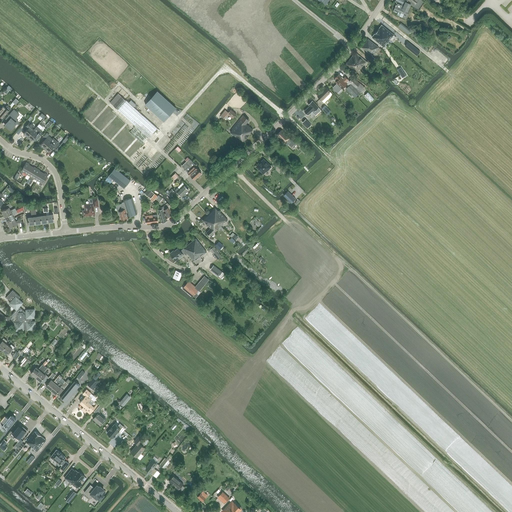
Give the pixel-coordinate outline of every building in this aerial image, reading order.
[(405,18),(411,5),(411,4),(404,1),(404,0),(396,0),(396,1),(397,2),(393,11),(398,12),(397,14),(405,18)] [(404,0),(404,1),(411,4),(411,5),(419,9),(425,2),(421,0),(404,0)] [(393,33),(380,23),(370,36),(383,46),(393,33)] [(372,55),(378,47),(368,39),(362,47),(369,53),(372,55)] [(414,53),(417,49),(408,42),(405,46),(414,53)] [(359,70),(366,62),(355,52),(345,64),(356,73),(358,70),(359,70)] [(365,87),(360,84),(352,77),(349,81),(345,77),(343,79),(339,74),(335,78),(336,79),(335,79),(335,80),(335,81),(335,82),(342,89),(347,84),(349,86),(346,89),(355,97),(361,92),(365,87)] [(324,103),(333,95),(326,87),(317,96),(322,100),(324,103)] [(154,114),(163,122),(166,118),(175,109),(157,92),(145,105),(154,114)] [(365,95),(371,102),(374,99),(368,92),(365,95)] [(110,102),(135,125),(149,138),(157,129),(126,101),(118,94),(110,102)] [(308,104),(314,111),(309,116),(314,121),(317,117),(315,115),(321,110),(312,101),(308,104)] [(1,108),(0,107),(0,116),(2,118),(11,109),(7,106),(5,108),(3,106),(1,108)] [(15,120),(19,115),(13,110),(6,119),(8,121),(4,125),(11,131),(16,124),(17,125),(19,123),(15,120)] [(230,110),(228,112),(225,110),(221,116),(225,119),(228,115),(232,119),(236,114),(230,110)] [(250,132),(253,129),(246,124),(249,120),(243,115),(230,132),(243,143),(251,133),(250,132)] [(27,137),(34,130),(31,128),(33,126),(29,122),(26,126),(28,128),(23,134),(27,137)] [(131,157),(149,138),(135,125),(118,145),(131,157)] [(156,133),(165,137),(168,131),(159,127),(156,133)] [(33,139),(36,141),(38,137),(42,133),(38,130),(36,132),(34,130),(27,137),(31,141),(33,139)] [(287,146),(289,144),(292,147),(295,144),(292,140),(281,130),(276,135),(287,146)] [(44,149),(53,139),(49,135),(47,132),(42,138),(44,140),(40,145),(44,149)] [(53,138),(53,139),(44,149),(48,152),(51,149),(52,150),(54,148),(55,149),(60,144),(53,138)] [(194,179),(201,173),(194,166),(196,165),(189,158),(182,166),(194,179)] [(266,171),(271,167),(264,159),(256,167),(263,173),(266,171)] [(26,174),(31,166),(29,165),(29,164),(26,162),(21,171),(20,173),(22,174),(23,172),(26,174)] [(31,179),(37,169),(34,167),(33,167),(31,166),(26,174),(30,176),(29,178),(31,179)] [(109,175),(124,188),(131,180),(115,167),(109,175)] [(37,180),(42,172),(39,171),(40,170),(37,169),(31,179),(32,180),(34,178),(37,180)] [(43,184),(48,175),(45,173),(44,174),(42,172),(37,180),(40,182),(39,185),(41,186),(43,184)] [(182,182),(175,190),(182,196),(189,190),(183,185),(184,184),(182,182)] [(149,197),(152,194),(154,193),(150,189),(145,193),(149,197)] [(288,191),(284,195),(291,203),(296,199),(288,191)] [(129,216),(137,214),(132,197),(124,200),(124,203),(116,205),(119,215),(120,215),(121,219),(128,217),(126,210),(127,210),(129,216)] [(85,210),(84,210),(83,211),(84,215),(85,215),(88,215),(89,214),(95,213),(94,207),(98,206),(97,198),(90,199),(90,204),(85,205),(85,210)] [(1,211),(4,216),(16,210),(15,208),(12,209),(9,204),(4,206),(5,209),(1,211)] [(48,208),(48,206),(45,206),(46,208),(45,208),(46,212),(46,215),(47,222),(54,221),(53,214),(49,214),(49,211),(48,208)] [(167,220),(172,217),(170,213),(171,213),(168,208),(164,210),(165,213),(164,213),(165,216),(167,220)] [(221,226),(224,223),(227,220),(219,211),(218,211),(215,208),(209,214),(221,226)] [(41,223),(40,216),(36,216),(36,209),(33,209),(35,224),(41,223)] [(162,223),(167,221),(165,215),(164,215),(163,213),(162,209),(158,210),(161,218),(162,223)] [(7,222),(14,218),(12,214),(14,213),(14,214),(17,212),(16,210),(4,216),(7,222)] [(221,226),(209,214),(203,220),(211,228),(206,232),(210,236),(221,226)] [(157,215),(145,216),(146,224),(158,222),(157,215)] [(9,227),(22,221),(20,219),(17,220),(18,221),(16,222),(14,218),(7,222),(9,227)] [(196,239),(188,245),(193,252),(189,255),(194,261),(197,258),(198,259),(206,252),(196,239)] [(224,245),(219,241),(215,245),(220,250),(224,245)] [(193,252),(188,245),(183,248),(184,248),(181,251),(178,248),(174,251),(174,250),(170,253),(176,260),(185,254),(186,256),(188,254),(189,255),(193,252)] [(220,254),(214,246),(210,250),(216,257),(220,254)] [(179,280),(181,276),(179,275),(180,272),(176,270),(175,273),(173,278),(177,279),(179,280)] [(196,286),(195,287),(199,290),(199,289),(204,283),(201,280),(196,286)] [(193,297),(199,290),(195,287),(188,281),(183,288),(193,297)] [(8,317),(6,317),(4,319),(9,324),(15,324),(15,331),(24,330),(23,327),(27,327),(27,330),(36,330),(35,321),(32,321),(32,318),(35,318),(34,309),(26,310),(26,311),(25,312),(19,307),(23,303),(18,299),(20,297),(13,290),(11,292),(6,297),(11,301),(9,303),(16,310),(10,316),(10,318),(8,319),(8,317)] [(24,366),(28,361),(30,363),(33,359),(28,355),(29,353),(31,351),(27,348),(32,342),(30,341),(27,344),(28,344),(25,347),(21,353),(24,355),(22,357),(19,361),(20,362),(19,363),(22,366),(23,365),(24,366)] [(13,349),(15,347),(11,344),(9,346),(8,345),(3,350),(8,354),(12,349),(13,349)] [(79,358),(82,360),(88,353),(86,351),(79,358)] [(35,377),(45,366),(43,365),(41,367),(39,369),(36,367),(31,373),(35,377)] [(45,366),(35,377),(40,381),(42,379),(45,381),(46,380),(49,377),(43,373),(47,368),(45,366)] [(85,372),(82,370),(77,377),(79,379),(85,372)] [(49,382),(46,386),(51,390),(62,377),(60,375),(54,381),(51,379),(55,375),(52,373),(46,380),(49,382)] [(68,384),(61,378),(56,383),(51,390),(56,394),(62,387),(64,389),(68,384)] [(92,378),(87,384),(90,387),(93,384),(96,387),(98,384),(92,378)] [(66,400),(67,401),(80,385),(77,382),(75,380),(61,398),(65,401),(66,400)] [(87,389),(83,394),(86,396),(80,402),(84,406),(82,409),(85,412),(92,405),(92,404),(94,402),(95,401),(95,400),(95,399),(95,398),(94,397),(94,396),(91,393),(87,389)] [(127,394),(120,403),(123,405),(130,397),(127,394)] [(103,408),(99,405),(98,407),(94,412),(97,414),(93,419),(100,425),(106,419),(98,413),(103,408)] [(12,415),(11,414),(8,418),(5,416),(1,420),(4,423),(2,426),(2,427),(2,426),(7,430),(16,419),(12,416),(11,415),(12,415)] [(115,423),(107,432),(113,438),(119,431),(121,433),(125,428),(123,426),(121,428),(115,423)] [(28,430),(20,424),(13,432),(16,435),(14,438),(15,437),(19,441),(28,430)] [(41,435),(35,431),(27,442),(32,446),(41,435)] [(46,440),(41,435),(32,446),(37,451),(46,440)] [(145,448),(140,444),(143,439),(139,436),(135,440),(135,441),(134,442),(137,445),(131,452),(139,459),(141,456),(143,458),(144,456),(141,454),(145,448)] [(14,452),(17,454),(25,445),(22,442),(14,452)] [(56,450),(51,457),(62,466),(60,468),(64,470),(69,464),(66,461),(66,462),(64,460),(66,458),(66,457),(62,455),(63,454),(62,454),(61,453),(61,452),(60,452),(60,453),(57,450),(56,450)] [(32,455),(26,462),(30,464),(35,458),(32,455)] [(172,457),(169,455),(166,459),(165,458),(159,465),(163,468),(172,457)] [(154,468),(158,464),(152,459),(149,462),(150,463),(146,469),(153,475),(157,471),(154,468)] [(75,464),(68,474),(74,479),(82,468),(81,469),(78,466),(78,467),(75,464)] [(83,478),(88,473),(82,468),(74,479),(80,484),(84,479),(83,478)] [(182,491),(184,488),(184,487),(182,485),(183,484),(173,476),(169,481),(172,483),(171,483),(179,489),(181,491),(182,491)] [(89,486),(84,493),(91,498),(93,495),(97,498),(97,497),(100,499),(105,492),(103,490),(104,489),(100,486),(99,487),(97,485),(93,490),(89,486)] [(203,491),(201,493),(197,497),(202,501),(207,496),(203,491)] [(229,497),(222,491),(218,495),(224,502),(229,497)] [(231,501),(223,510),(224,511),(237,511),(238,511),(236,510),(238,508),(231,501)]
